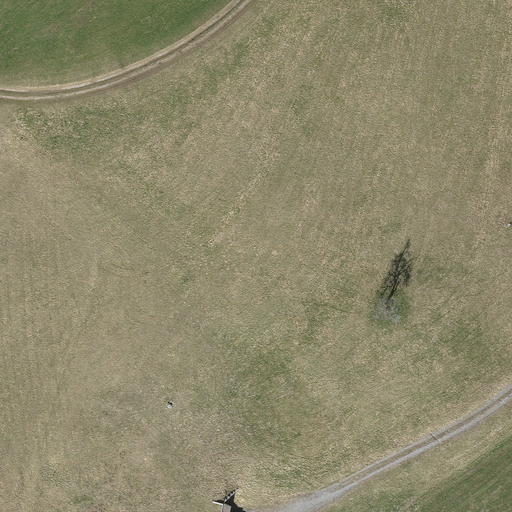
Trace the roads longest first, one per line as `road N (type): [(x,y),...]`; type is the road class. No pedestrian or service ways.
road 1 (track): [(245,0),(224,22),(134,76),(50,94),(0,93)]
road 2 (track): [(511,391),(340,493),(291,511)]
